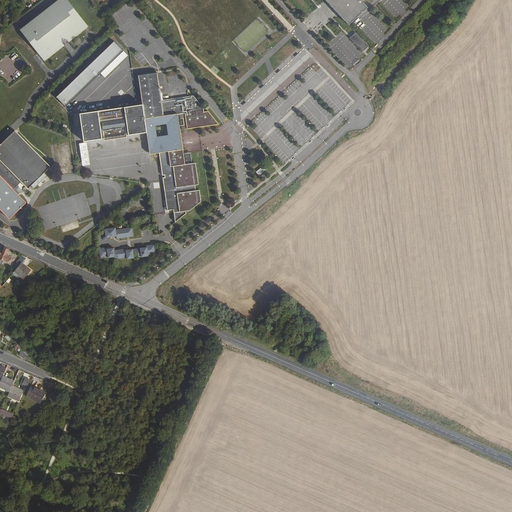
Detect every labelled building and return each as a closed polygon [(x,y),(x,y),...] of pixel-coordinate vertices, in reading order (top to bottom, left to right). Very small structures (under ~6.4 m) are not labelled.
[(57,0),(20,29),(44,61),(64,46),(63,44),(67,41),(68,42),(88,27),(67,0),(57,0)] [(350,25),(368,8),(361,0),(326,0),(327,0),(342,0),(349,7),(340,15),(350,25)] [(327,0),(340,15),(349,7),(342,0),(327,0)] [(359,48),(365,43),(356,33),(351,38),(359,48)] [(361,57),(345,36),(336,42),(352,65),(359,60),(358,59),(361,57)] [(128,37),(122,42),(131,54),(138,49),(128,37)] [(114,42),(56,97),(65,106),(123,51),(114,42)] [(359,48),(363,52),(369,47),(365,43),(359,48)] [(159,152),(167,210),(173,210),(175,222),(186,213),(186,211),(190,211),(201,201),(202,190),(198,190),(198,185),(202,184),(199,162),(196,163),(194,152),(183,153),(181,128),(219,124),(208,111),(204,112),(203,108),(193,96),(191,96),(191,98),(161,101),(158,73),(139,75),(143,104),(80,113),(84,141),(87,140),(147,131),(150,153),(159,152)] [(53,165),(16,129),(0,145),(0,173),(1,174),(0,175),(0,201),(11,212),(25,197),(17,189),(24,182),(31,188),(53,165)] [(91,164),(87,140),(84,141),(79,142),(83,165),(91,164)] [(261,167),(256,172),(259,176),(265,171),(261,167)] [(40,182),(44,185),(49,180),(45,176),(40,182)] [(46,230),(91,215),(83,193),(39,207),(46,230)] [(134,235),(132,227),(116,230),(116,228),(105,230),(106,239),(117,237),(117,239),(125,238),(125,236),(134,235)] [(149,253),(156,252),(155,244),(146,245),(147,247),(140,248),(140,249),(133,250),(133,249),(126,249),(126,248),(114,249),(114,247),(107,248),(107,246),(99,247),(100,255),(110,254),(110,255),(117,254),(117,256),(121,255),(121,256),(128,255),(128,257),(135,256),(135,255),(142,254),(142,255),(149,254),(149,253)] [(4,248),(0,257),(0,258),(9,263),(11,257),(6,255),(8,249),(4,248)] [(20,259),(12,269),(15,271),(21,263),(26,257),(22,256),(20,259)] [(15,271),(24,279),(31,271),(21,263),(15,271)] [(22,352),(20,356),(28,361),(29,359),(22,352)] [(0,383),(0,386),(10,391),(12,386),(14,382),(3,377),(0,383)] [(30,385),(26,395),(40,402),(45,392),(30,385)] [(10,391),(8,396),(20,401),(24,391),(12,386),(10,391)] [(2,409),(0,414),(12,419),(14,414),(2,409)]
